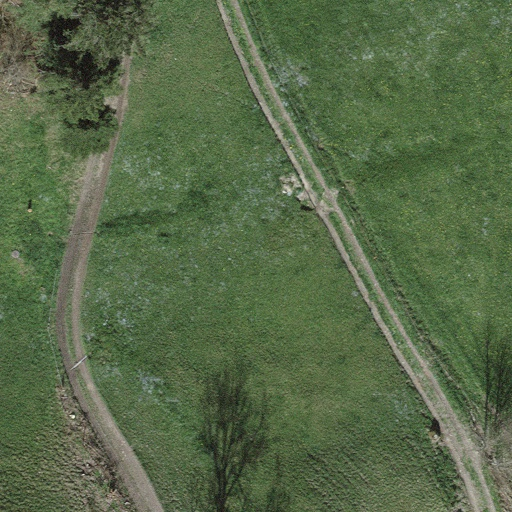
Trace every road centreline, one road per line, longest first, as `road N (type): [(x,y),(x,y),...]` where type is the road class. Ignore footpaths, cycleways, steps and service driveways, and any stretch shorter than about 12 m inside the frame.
road 1 (track): [(228,0),(486,511)]
road 2 (track): [(145,511),(81,379),(69,336),(68,295),(121,0)]
